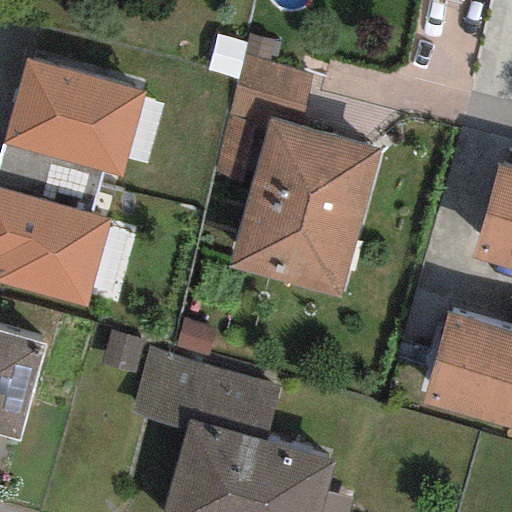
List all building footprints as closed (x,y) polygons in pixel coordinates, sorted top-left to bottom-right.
[(311,74),(242,56),(210,176),(250,186),(267,120),(297,128),(311,74)] [(24,59),(1,144),(120,177),(143,93),(24,59)] [(339,299),(379,150),(297,128),(267,120),(250,186),(227,269),(339,299)] [(511,170),(492,166),(469,258),(511,269),(511,170)] [(0,189),(0,285),(84,307),(108,219),(0,189)] [(511,330),(445,314),(422,407),(511,429),(511,330)] [(0,436),(17,442),(43,345),(0,333),(0,436)] [(158,511),(319,511),(324,493),(332,463),(263,441),(276,387),(147,347),(129,414),(182,429),(158,511)] [(346,511),(349,500),(324,493),(319,511),(346,511)]
